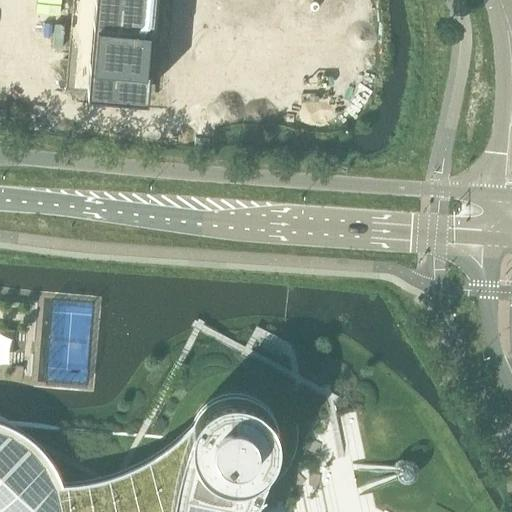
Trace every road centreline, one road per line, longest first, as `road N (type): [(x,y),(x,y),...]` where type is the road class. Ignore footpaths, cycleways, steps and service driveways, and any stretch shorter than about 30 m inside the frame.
road 1 (secondary): [(511,199),(0,157)]
road 2 (secondary): [(0,203),(509,240)]
road 3 (tertiary): [(511,368),(503,293),(509,240)]
